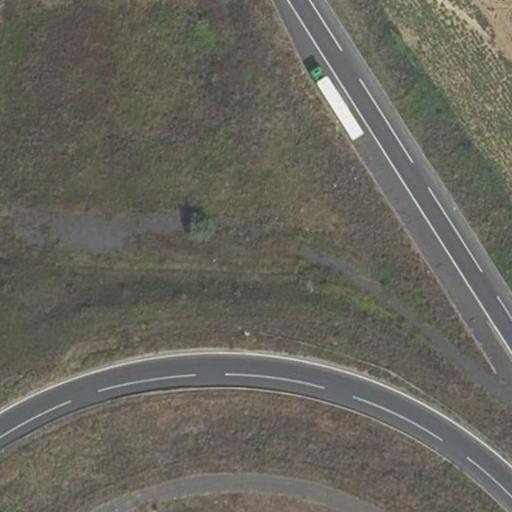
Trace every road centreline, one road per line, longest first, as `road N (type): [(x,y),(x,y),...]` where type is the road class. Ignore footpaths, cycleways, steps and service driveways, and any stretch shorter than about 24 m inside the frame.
road 1 (motorway): [(0,431),(117,383),(190,372),(270,375),(398,414),(511,497)]
road 2 (motorway): [(511,327),(304,0)]
road 3 (track): [(363,511),(320,493),(240,479),(169,490),(121,511)]
